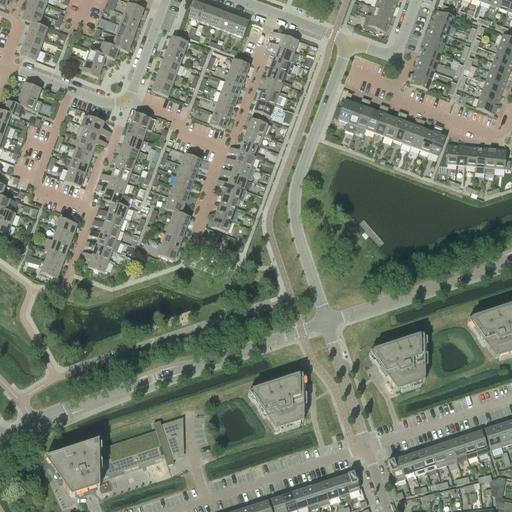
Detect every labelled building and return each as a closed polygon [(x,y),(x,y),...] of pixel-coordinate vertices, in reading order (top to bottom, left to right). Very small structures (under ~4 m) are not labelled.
[(39,0),(29,0),(26,9),(42,15),(47,3),(39,0)] [(377,0),(376,0),(374,9),(392,16),(395,7),(377,0)] [(491,0),(489,7),(498,10),(501,0),(491,0)] [(501,0),(498,10),(507,13),(511,0),(501,0)] [(199,23),(205,7),(194,3),(188,19),(199,23)] [(122,16),(139,22),(143,11),(127,4),(122,16)] [(215,11),(205,7),(199,23),(209,27),(215,11)] [(21,22),(31,25),(38,27),(42,15),(26,9),(21,22)] [(392,16),(374,9),(370,18),(388,25),(392,16)] [(226,15),(215,11),(209,27),(220,31),(226,15)] [(436,13),(433,22),(450,28),(453,19),(436,13)] [(237,19),(226,15),(220,31),(231,35),(237,19)] [(122,16),(118,26),(135,33),(139,22),(122,16)] [(388,25),(370,18),(367,16),(362,30),(373,34),(374,30),(385,34),(388,25)] [(237,19),(231,35),(242,39),(248,23),(237,19)] [(447,37),(450,28),(433,22),(429,31),(447,37)] [(31,25),(28,32),(44,38),(48,30),(38,27),(31,25)] [(118,26),(114,37),(131,43),(135,33),(118,26)] [(198,26),(194,35),(197,36),(197,35),(200,37),(204,29),(198,26)] [(443,46),(447,37),(429,31),(426,40),(443,46)] [(41,46),(44,38),(28,32),(25,40),(41,46)] [(279,44),(277,48),(293,55),(296,56),(297,53),(294,52),(298,43),(272,33),(269,40),(279,44)] [(114,37),(111,47),(110,48),(118,50),(118,51),(127,54),(131,43),(114,37)] [(511,40),(503,37),(499,47),(511,51),(511,40)] [(171,38),(167,49),(183,55),(187,44),(171,38)] [(38,54),(41,46),(25,40),(22,48),(38,54)] [(440,56),(443,46),(426,40),(423,49),(440,56)] [(101,44),(97,54),(97,55),(105,58),(105,59),(114,62),(118,51),(118,50),(110,48),(111,47),(101,44)] [(276,52),(273,59),(290,65),(286,76),(293,79),(294,75),(291,74),(293,67),(292,66),(293,64),(291,62),(293,55),(277,48),(268,45),(266,49),(276,52)] [(511,61),(511,51),(499,47),(496,56),(511,61)] [(38,54),(22,48),(19,57),(35,63),(38,54)] [(179,66),(183,55),(167,49),(163,60),(179,66)] [(437,65),(440,56),(423,49),(420,58),(437,65)] [(101,69),(105,59),(105,58),(97,55),(97,54),(89,51),(85,63),(101,69)] [(510,71),(511,65),(511,61),(496,56),(492,65),(510,71)] [(433,74),(437,65),(420,58),(416,67),(433,74)] [(273,59),(269,70),(286,76),(290,65),(273,59)] [(312,62),(306,59),(303,67),(309,70),(312,62)] [(175,77),(179,66),(163,60),(159,71),(175,77)] [(232,61),(228,72),(245,78),(249,67),(232,61)] [(101,69),(85,63),(81,74),(97,80),(101,69)] [(506,80),(510,71),(492,65),(489,74),(506,80)] [(430,83),(433,74),(416,67),(413,76),(430,83)] [(269,70),(265,80),(282,86),(282,87),(289,89),(290,86),(283,84),(286,76),(269,70)] [(171,87),(175,77),(159,71),(155,81),(171,87)] [(241,89),(245,78),(228,72),(224,83),(241,89)] [(489,74),(486,83),(503,89),(506,80),(489,74)] [(430,83),(413,76),(409,86),(427,92),(430,83)] [(265,80),(261,91),(278,97),(278,98),(285,100),(286,97),(279,94),(282,87),(282,86),(265,80)] [(171,87),(155,81),(151,93),(167,99),(171,87)] [(22,89),(20,95),(20,96),(36,102),(40,91),(21,83),(19,88),(22,89)] [(237,100),(241,89),(224,83),(220,94),(237,100)] [(500,98),(503,89),(486,83),(482,92),(500,98)] [(261,91),(257,102),(274,108),(270,119),(274,120),(278,110),(281,111),(283,107),(275,105),(278,98),(278,97),(261,91)] [(496,107),(500,98),(482,92),(479,101),(496,107)] [(32,113),(36,102),(20,96),(20,95),(17,94),(15,99),(18,100),(16,106),(23,109),(23,110),(32,113)] [(233,110),(237,100),(220,94),(216,104),(233,110)] [(347,125),(354,105),(345,101),(337,121),(347,125)] [(496,107),(479,101),(476,110),(493,117),(496,107)] [(19,120),(23,110),(23,109),(16,106),(5,102),(3,107),(5,108),(3,113),(3,114),(10,117),(19,120)] [(274,108),(257,102),(253,113),(270,119),(274,108)] [(229,121),(233,110),(216,104),(212,115),(229,121)] [(347,125),(356,128),(363,108),(354,105),(347,125)] [(356,128),(365,131),(372,112),(363,108),(356,128)] [(0,124),(6,127),(10,117),(3,114),(3,113),(0,112),(0,124)] [(365,131),(374,135),(382,115),(372,112),(365,131)] [(130,125),(146,131),(151,133),(155,122),(150,120),(134,114),(130,125)] [(229,121),(212,115),(208,126),(225,133),(229,121)] [(391,118),(382,115),(374,135),(383,138),(391,118)] [(84,116),(80,126),(83,128),(100,135),(99,135),(109,139),(111,134),(101,131),(104,124),(84,116)] [(400,122),(391,118),(383,138),(392,142),(400,122)] [(263,138),(270,141),(272,138),(268,136),(271,127),(251,120),(246,132),(263,138)] [(409,125),(400,122),(392,142),(402,145),(409,125)] [(0,124),(0,136),(6,139),(10,128),(6,127),(0,124)] [(130,125),(126,136),(142,142),(146,131),(130,125)] [(418,128),(409,125),(402,145),(410,148),(418,128)] [(79,139),(79,140),(96,146),(105,150),(107,144),(97,141),(99,135),(100,135),(83,128),(80,126),(76,138),(79,139)] [(427,132),(418,128),(410,148),(419,151),(427,132)] [(246,132),(242,143),(259,149),(266,152),(268,148),(260,145),(263,138),(246,132)] [(436,135),(427,132),(419,151),(428,155),(436,135)] [(445,138),(436,135),(428,155),(438,158),(445,138)] [(138,153),(142,142),(126,136),(122,147),(138,153)] [(79,140),(75,150),(92,156),(96,146),(79,140)] [(242,143),(239,152),(238,153),(255,159),(263,162),(264,159),(256,156),(259,149),(242,143)] [(134,163),(138,153),(122,147),(118,157),(134,163)] [(456,167),(457,148),(447,147),(446,155),(443,155),(438,168),(446,169),(446,166),(456,167)] [(467,148),(457,148),(456,167),(465,168),(467,148)] [(476,149),(467,148),(465,168),(474,169),(476,149)] [(237,157),(234,163),(234,164),(251,169),(247,181),(250,182),(254,171),(255,169),(252,168),(255,159),(238,153),(239,152),(229,149),(227,153),(237,157)] [(486,150),(476,149),(474,169),(474,174),(484,175),(486,150)] [(75,150),(72,161),(88,167),(92,156),(75,150)] [(496,151),(486,150),(484,175),(493,176),(494,170),(496,151)] [(505,152),(496,151),(494,170),(504,171),(505,152)] [(180,167),(197,173),(201,162),(184,156),(180,167)] [(118,157),(114,168),(130,174),(134,163),(118,157)] [(233,168),(231,174),(230,174),(247,180),(247,181),(251,169),(234,164),(234,163),(225,159),(223,164),(233,168)] [(72,161),(68,172),(84,178),(88,167),(72,161)] [(180,167),(176,178),(193,184),(197,173),(180,167)] [(114,168),(110,179),(127,185),(130,174),(114,168)] [(228,179),(226,185),(243,191),(239,203),(242,204),(246,193),(247,191),(244,190),(247,181),(247,180),(230,174),(231,174),(221,171),(219,176),(228,179)] [(84,178),(68,172),(64,183),(80,189),(84,178)] [(108,183),(106,189),(106,190),(122,196),(125,197),(126,195),(123,194),(127,185),(110,179),(101,175),(99,180),(108,183)] [(176,178),(172,189),(189,195),(193,184),(176,178)] [(225,190),(222,196),(239,203),(243,191),(226,185),(217,181),(216,186),(225,190)] [(101,201),(110,205),(111,204),(118,207),(119,206),(122,207),(122,205),(119,204),(122,196),(106,190),(106,189),(97,186),(95,191),(104,194),(101,201)] [(172,189),(168,199),(185,205),(189,195),(172,189)] [(472,191),(470,195),(471,195),(470,199),(475,201),(475,200),(477,197),(476,197),(478,193),(472,191)] [(222,196),(218,207),(235,213),(235,214),(242,216),(244,213),(236,210),(239,203),(222,196)] [(0,210),(6,213),(6,212),(10,201),(0,198),(0,210)] [(181,215),(185,205),(168,199),(164,210),(173,214),(173,213),(181,216),(181,215)] [(107,214),(124,220),(128,209),(122,207),(119,206),(118,207),(111,204),(110,205),(107,214)] [(218,207),(214,218),(231,224),(239,227),(240,224),(232,221),(235,214),(235,213),(218,207)] [(0,223),(10,227),(15,215),(6,212),(6,213),(0,210),(0,223)] [(120,231),(124,220),(107,214),(98,211),(96,216),(105,219),(103,225),(120,231)] [(173,214),(169,224),(186,230),(190,219),(181,215),(181,216),(173,213),(173,214)] [(231,224),(214,218),(210,229),(227,235),(231,224)] [(56,231),(72,237),(77,226),(60,220),(56,231)] [(116,242),(120,231),(103,225),(100,223),(94,221),(92,226),(98,228),(95,234),(99,235),(99,236),(116,242)] [(10,227),(0,223),(0,235),(6,238),(10,227)] [(182,241),(186,230),(169,224),(165,234),(182,241)] [(69,248),(72,237),(56,231),(52,242),(69,248)] [(99,236),(99,235),(95,234),(90,232),(88,237),(98,240),(95,246),(112,252),(111,253),(116,255),(120,244),(116,242),(99,236)] [(178,251),(182,241),(165,234),(161,245),(178,251)] [(65,259),(69,248),(52,242),(48,240),(44,251),(48,253),(65,259)] [(94,251),(91,257),(108,263),(110,264),(111,262),(109,261),(111,253),(112,252),(95,246),(86,243),(84,247),(94,251)] [(178,251),(161,245),(157,256),(174,262),(178,251)] [(61,269),(65,259),(48,253),(44,263),(61,269)] [(105,272),(108,263),(91,257),(82,253),(80,258),(90,262),(87,268),(107,275),(107,273),(105,272)] [(372,262),(369,254),(364,256),(365,259),(360,261),(363,266),(372,262)] [(61,269),(44,263),(40,262),(38,267),(43,268),(40,275),(56,281),(61,269)] [(511,355),(511,307),(467,322),(494,361),(511,355)] [(369,355),(373,361),(396,393),(424,384),(423,337),(369,355)] [(71,379),(73,385),(90,379),(88,374),(71,379)] [(303,424),(303,408),(302,376),(248,394),(275,433),(303,424)] [(99,490),(99,483),(99,480),(107,477),(108,480),(124,475),(123,472),(137,467),(138,470),(154,465),(153,462),(164,458),(165,462),(167,468),(173,466),(172,461),(182,458),(181,421),(161,428),(159,423),(153,425),(155,432),(106,448),(110,460),(98,464),(98,443),(44,461),(71,499),(99,490)] [(501,449),(511,446),(505,425),(494,428),(501,449)] [(491,453),(501,449),(494,428),(484,431),(491,453)] [(481,432),(470,436),(477,458),(488,455),(481,432)] [(470,436),(460,439),(465,457),(467,462),(477,458),(470,436)] [(456,460),(465,457),(460,439),(449,443),(455,460),(456,460)] [(449,443),(439,446),(445,464),(444,464),(446,468),(457,464),(456,460),(455,460),(449,443)] [(439,446),(429,449),(436,471),(446,468),(444,464),(445,464),(439,446)] [(429,449),(419,453),(426,474),(436,471),(429,449)] [(419,453),(408,456),(414,474),(415,478),(426,474),(419,453)] [(408,456),(398,460),(405,481),(406,481),(404,477),(414,474),(408,456)] [(394,484),(405,481),(398,460),(387,463),(394,484)] [(342,478),(348,495),(359,492),(353,474),(342,478)] [(342,478),(332,481),(338,499),(339,498),(340,499),(341,499),(346,498),(346,497),(346,496),(348,495),(342,478)] [(491,481),(491,482),(490,487),(503,490),(504,480),(499,479),(491,481)] [(328,502),(338,499),(332,481),(322,484),(328,502)] [(322,484),(312,488),(317,505),(317,506),(318,509),(330,506),(328,502),(322,484)] [(485,497),(491,497),(491,498),(501,499),(503,490),(490,487),(490,491),(485,492),(485,497)] [(307,509),(317,506),(317,505),(312,488),(301,491),(307,509)] [(296,511),(297,511),(307,509),(301,491),(291,494),(296,511)] [(285,511),(296,511),(291,494),(281,498),(285,511)] [(273,511),(285,511),(281,498),(270,501),(273,511)] [(504,500),(494,498),(495,509),(502,510),(504,500)] [(270,511),(267,502),(256,506),(258,511),(270,511)]
